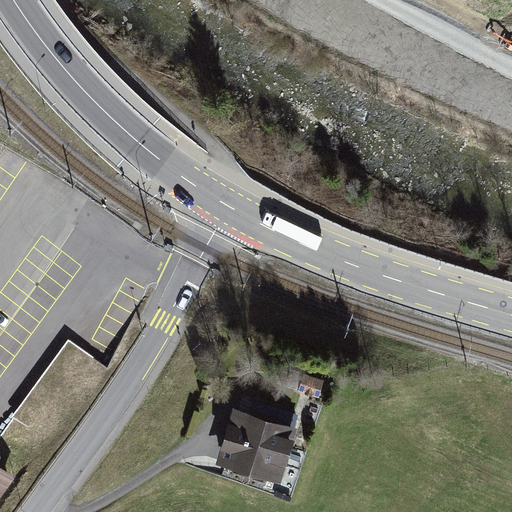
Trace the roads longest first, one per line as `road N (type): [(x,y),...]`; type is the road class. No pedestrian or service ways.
road 1 (tertiary): [(224,203),(116,403),(37,511)]
road 2 (secondary): [(224,203),(313,249),(511,315)]
road 3 (secondary): [(13,0),(106,113),(224,203)]
road 4 (track): [(511,121),(332,41),(265,0)]
